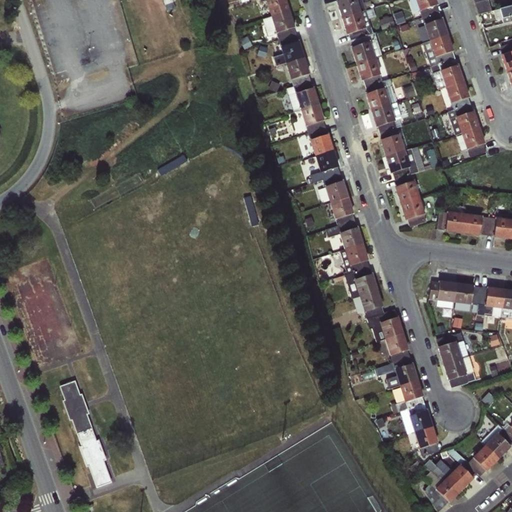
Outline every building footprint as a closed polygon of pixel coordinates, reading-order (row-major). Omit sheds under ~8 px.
[(285,0),(268,0),(265,1),(265,2),(270,18),(289,11),(285,0)] [(343,0),(337,2),(335,2),(341,19),(360,13),(355,0),(343,0)] [(355,0),(360,13),(365,11),(361,0),(335,0),(337,2),(343,0),(355,0)] [(414,0),(418,12),(419,12),(436,6),(437,5),(435,0),(414,0)] [(487,0),(485,0),(474,3),(478,15),(491,12),(487,0)] [(422,19),(439,13),(436,6),(419,12),(422,19)] [(511,6),(499,10),(502,19),(510,17),(511,16),(511,6)] [(391,10),(393,18),(394,18),(399,16),(398,13),(397,8),(391,10)] [(496,21),(502,19),(499,10),(493,11),(496,21)] [(294,28),(289,11),(270,18),(275,34),(276,34),(293,28),(294,28)] [(365,11),(360,13),(365,30),(347,35),(349,41),(372,34),(365,11)] [(399,16),(394,18),(396,25),(405,23),(401,12),(398,13),(399,16)] [(365,30),(360,13),(341,19),(346,36),(347,35),(365,30)] [(424,25),(441,20),(439,13),(422,19),(424,25)] [(391,17),(379,21),(382,30),(394,27),(391,17)] [(275,34),(270,18),(262,20),(268,36),(275,34)] [(423,25),(429,42),(447,36),(442,19),(441,20),(424,25),(423,25)] [(488,39),(511,32),(511,26),(486,33),(488,39)] [(295,35),(293,28),(276,34),(278,41),(295,35)] [(370,43),(375,59),(382,56),(374,33),(372,34),(349,41),(351,48),(370,43)] [(298,42),(295,35),(278,41),(280,48),(298,42)] [(240,42),(247,38),(246,36),(238,40),(244,51),(252,47),(251,46),(244,50),(240,42)] [(453,52),(447,36),(429,42),(434,58),(452,52),(453,52)] [(247,38),(240,42),(244,50),(251,46),(252,45),(248,38),(247,38)] [(304,59),(298,42),(280,48),(282,55),(285,64),(304,59)] [(437,65),(454,59),(452,52),(434,58),(429,42),(422,44),(430,68),(437,65)] [(351,48),(350,49),(355,65),(375,59),(370,43),(351,48)] [(511,44),(499,48),(502,56),(511,52),(511,44)] [(267,49),(259,47),(256,57),(265,59),(267,49)] [(511,52),(502,56),(500,56),(506,73),(511,71),(511,52)] [(275,67),(285,64),(282,55),(272,58),(275,67)] [(309,75),(304,59),(285,64),(290,80),(291,80),(308,75),(309,75)] [(380,76),(375,59),(355,65),(361,82),(362,82),(380,76)] [(454,59),(437,65),(439,72),(457,66),(454,59)] [(441,89),(444,88),(439,72),(437,65),(430,68),(433,74),(431,75),(436,90),(441,89)] [(444,88),(463,81),(457,66),(439,72),(444,88)] [(419,72),(412,74),(414,81),(421,79),(419,72)] [(310,82),(308,75),(291,80),(293,87),(310,82)] [(382,82),(380,76),(362,82),(364,88),(382,82)] [(390,106),(397,103),(389,80),(382,82),(364,88),(367,94),(384,89),(390,106)] [(444,88),(450,104),(451,104),(468,98),(463,81),(444,88)] [(271,82),(268,90),(276,93),(279,85),(271,82)] [(295,94),(312,89),(310,82),(293,87),(295,94)] [(411,86),(402,89),(406,99),(415,96),(411,86)] [(295,94),(293,87),(286,89),(293,112),(299,111),(294,94),(295,94)] [(318,105),(313,88),(312,89),(295,94),(294,94),(299,111),(318,105)] [(450,104),(444,88),(441,89),(446,104),(450,104)] [(367,94),(365,95),(370,112),(390,106),(384,89),(367,94)] [(453,111),(470,105),(468,98),(451,104),(453,111)] [(395,122),(399,120),(400,118),(401,118),(397,103),(390,106),(395,122)] [(323,121),(318,105),(299,111),(305,127),(323,121)] [(455,118),(473,112),(470,105),(453,111),(447,113),(454,137),(455,136),(460,135),(455,118)] [(390,106),(370,112),(375,128),(377,127),(395,122),(390,106)] [(460,135),(479,128),(473,112),(455,118),(460,135)] [(379,134),(401,127),(399,120),(395,122),(377,127),(379,134)] [(325,128),(323,121),(305,127),(307,133),(325,128)] [(404,151),(408,149),(401,127),(379,134),(381,141),(399,135),(404,151)] [(327,135),(325,128),(307,133),(310,140),(327,135)] [(465,150),(466,151),(466,150),(483,145),(484,144),(479,128),(460,135),(465,150)] [(310,140),(309,141),(314,157),(333,152),(328,135),(327,135),(310,140)] [(381,141),(379,141),(384,157),(404,151),(399,135),(381,141)] [(460,151),(465,150),(460,135),(455,136),(460,151)] [(486,152),(483,145),(466,150),(469,158),(486,152)] [(408,149),(404,151),(409,168),(392,174),(394,181),(411,176),(420,173),(412,148),(408,149)] [(426,151),(432,168),(438,166),(433,149),(426,151)] [(404,151),(384,157),(390,174),(392,174),(409,168),(404,151)] [(338,168),(333,152),(314,157),(319,173),(319,174),(337,168),(338,168)] [(339,175),(337,168),(319,174),(319,173),(310,176),(312,184),(322,180),(339,175)] [(342,182),(339,175),(322,180),(324,187),(342,182)] [(396,187),(413,182),(411,176),(394,181),(396,187)] [(289,178),(284,183),(290,189),(295,183),(289,178)] [(348,198),(342,181),(342,182),(324,187),(328,201),(329,204),(348,198)] [(396,187),(394,188),(399,204),(418,198),(413,182),(396,187)] [(328,201),(324,187),(317,191),(321,204),(328,201)] [(353,214),(348,198),(329,204),(334,219),(334,220),(352,214),(353,214)] [(424,215),(418,198),(399,204),(404,221),(407,220),(424,215)] [(448,213),(463,214),(464,208),(449,205),(448,213)] [(437,222),(439,213),(432,211),(430,221),(437,222)] [(445,231),(447,213),(439,212),(439,213),(437,222),(436,230),(445,231)] [(445,231),(445,232),(461,234),(463,214),(448,213),(447,212),(447,213),(445,231)] [(354,221),(352,214),(334,220),(334,219),(331,220),(333,228),(354,221)] [(463,214),(461,234),(479,236),(480,226),(481,217),(463,214)] [(426,223),(424,215),(407,220),(409,228),(426,223)] [(487,227),(488,218),(481,217),(480,226),(487,227)] [(310,218),(305,220),(308,229),(313,227),(310,218)] [(511,226),(511,220),(495,219),(494,228),(493,238),(510,240),(511,226)] [(356,228),(354,221),(333,228),(325,230),(328,239),(339,235),(338,234),(356,228)] [(357,228),(356,228),(338,234),(339,235),(344,250),(362,244),(357,228)] [(367,261),(362,244),(344,250),(349,267),(367,261)] [(349,267),(344,250),(339,252),(346,275),(369,268),(367,261),(349,267)] [(371,275),(369,268),(346,275),(344,275),(351,299),(358,297),(353,280),(371,275)] [(324,273),(320,276),(324,281),(328,278),(324,273)] [(372,274),(371,275),(353,280),(358,297),(377,291),(372,274)] [(455,284),(438,282),(438,286),(436,301),(453,304),(455,284)] [(473,286),(455,284),(453,304),(470,306),(470,305),(473,287),(473,286)] [(436,301),(438,286),(431,285),(429,300),(436,301)] [(479,288),(473,287),(470,305),(477,306),(479,288)] [(486,289),(479,288),(477,306),(476,315),(484,316),(485,308),(484,307),(486,289)] [(486,288),(486,289),(484,307),(485,308),(501,310),(504,290),(486,288)] [(511,291),(504,290),(501,310),(511,310),(511,291)] [(382,307),(377,291),(358,297),(363,313),(364,313),(382,307)] [(384,313),(382,307),(364,313),(367,321),(378,317),(380,323),(396,318),(394,310),(384,313)] [(511,310),(501,310),(500,318),(511,319),(511,310)] [(378,317),(367,321),(369,329),(371,328),(375,343),(384,340),(379,323),(380,323),(378,317)] [(397,318),(396,318),(380,323),(379,323),(384,340),(403,334),(397,318)] [(455,320),(451,326),(456,329),(460,323),(455,320)] [(461,333),(452,335),(454,343),(455,343),(461,360),(469,357),(461,333)] [(408,350),(403,334),(384,340),(389,356),(390,356),(407,351),(408,350)] [(438,348),(454,343),(452,335),(436,341),(438,348)] [(437,348),(442,366),(461,360),(455,343),(454,343),(438,348),(437,348)] [(409,358),(407,351),(390,356),(392,364),(409,358)] [(474,372),(469,357),(461,360),(466,376),(448,381),(451,389),(475,381),(473,373),(474,372)] [(411,364),(409,358),(392,364),(394,370),(411,364)] [(461,360),(442,366),(447,381),(448,381),(466,376),(461,360)] [(399,387),(417,382),(412,364),(411,364),(394,370),(393,370),(396,377),(398,386),(399,387)] [(389,365),(381,367),(383,374),(391,372),(389,365)] [(494,366),(489,368),(492,377),(497,376),(494,366)] [(390,388),(398,386),(396,377),(388,380),(390,388)] [(86,467),(89,466),(97,488),(112,482),(104,460),(106,460),(99,440),(97,441),(87,415),(90,414),(83,395),(81,396),(76,382),(61,388),(66,401),(63,402),(70,421),(72,420),(82,446),(79,447),(86,467)] [(404,403),(421,397),(422,397),(417,382),(399,387),(403,402),(404,403)] [(400,412),(424,405),(421,397),(404,403),(403,402),(395,404),(390,405),(393,414),(400,412)] [(408,417),(426,411),(424,405),(400,412),(407,435),(413,433),(408,417)] [(413,433),(432,427),(427,411),(426,411),(408,417),(413,433)] [(382,419),(376,421),(379,429),(385,426),(382,419)] [(432,427),(413,433),(418,449),(420,449),(436,444),(437,444),(432,427)] [(496,434),(504,442),(511,434),(511,429),(510,427),(505,432),(503,430),(496,434)] [(485,446),(498,460),(510,448),(504,442),(496,434),(485,446)] [(439,451),(436,444),(420,449),(422,457),(439,451)] [(472,458),(472,459),(478,464),(486,472),(498,460),(485,446),(472,458)] [(460,466),(465,460),(452,449),(446,452),(459,465),(460,466)] [(465,460),(460,466),(467,474),(478,464),(472,459),(468,462),(465,460)] [(422,465),(417,460),(409,469),(414,474),(422,465)] [(429,460),(423,466),(430,472),(424,478),(430,485),(423,491),(436,511),(438,511),(448,503),(434,490),(447,477),(429,460)] [(447,477),(461,491),(473,479),(467,474),(460,466),(459,465),(447,477)] [(434,490),(448,503),(448,504),(461,491),(447,477),(434,490)]
